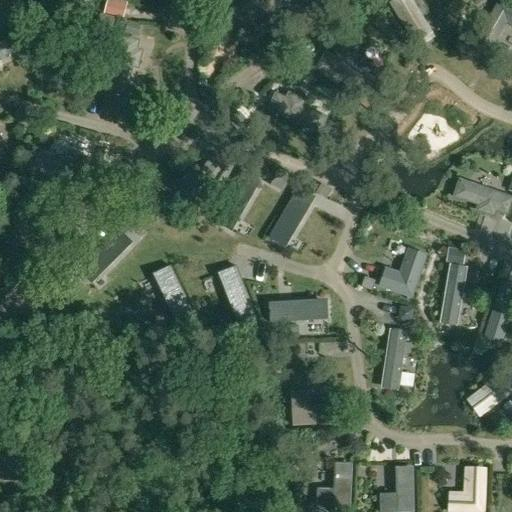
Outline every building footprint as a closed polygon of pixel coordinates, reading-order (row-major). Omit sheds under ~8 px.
[(272,0),(242,0),(242,10),(272,11),(272,0)] [(417,47),(434,37),(409,0),(394,0),(389,3),(417,47)] [(511,7),(500,1),(475,41),(490,51),(507,23),(511,26),(511,7)] [(136,26),(136,9),(112,10),(113,27),(136,26)] [(58,28),(51,78),(69,80),(76,31),(58,28)] [(120,35),(106,92),(126,96),(132,69),(138,70),(143,51),(137,49),(139,40),(120,35)] [(14,37),(0,43),(0,62),(21,53),(14,37)] [(325,52),(315,69),(366,97),(376,79),(351,65),(353,60),(335,51),(333,56),(325,52)] [(275,93),(266,111),(319,136),(327,117),(304,107),(307,101),(288,92),(285,97),(275,93)] [(228,122),(236,131),(247,122),(238,113),(228,122)] [(53,139),(41,135),(37,147),(50,151),(53,139)] [(37,153),(32,170),(80,186),(85,169),(37,153)] [(200,170),(210,176),(215,166),(206,160),(200,170)] [(195,165),(150,197),(161,214),(207,181),(195,165)] [(231,232),(259,181),(242,172),(213,222),(231,232)] [(281,191),(286,181),(276,175),(270,184),(281,191)] [(459,181),(454,197),(478,205),(477,209),(492,215),(493,210),(505,214),(510,199),(459,181)] [(325,198),(331,190),(321,184),(315,193),(325,198)] [(0,194),(0,201),(22,240),(38,231),(13,187),(0,194)] [(314,198),(296,188),(267,238),(284,248),(314,198)] [(121,225),(128,232),(137,224),(129,217),(121,225)] [(117,230),(78,269),(92,283),(131,244),(117,230)] [(385,270),(379,289),(412,301),(428,255),(409,248),(400,275),(385,270)] [(457,324),(467,265),(449,263),(439,321),(457,324)] [(236,266),(217,274),(238,328),(257,320),(236,266)] [(170,267),(152,275),(177,327),(195,318),(170,267)] [(375,280),(363,276),(360,287),(371,291),(375,280)] [(511,316),(511,283),(500,280),(480,343),(501,350),(511,316)] [(327,301),(269,305),(270,325),(328,321),(327,301)] [(221,329),(232,325),(229,316),(218,320),(221,329)] [(154,328),(166,328),(166,317),(155,317),(154,328)] [(286,337),(294,337),(297,337),(296,326),(285,326),(286,332),(286,337)] [(390,328),(381,386),(398,389),(407,330),(390,328)] [(511,363),(466,398),(480,415),(511,392),(511,363)] [(309,389),(290,390),(292,423),(338,422),(337,403),(311,404),(309,389)] [(0,481),(30,481),(30,452),(0,451),(0,481)] [(316,489),(316,509),(350,510),(352,464),(334,464),(333,490),(316,489)] [(395,494),(379,494),(379,511),(413,511),(413,467),(394,468),(395,494)] [(446,511),(484,511),(487,468),(463,467),(462,493),(448,492),(446,511)]
